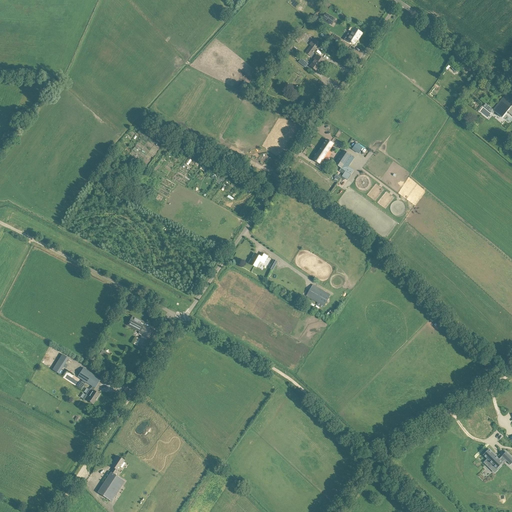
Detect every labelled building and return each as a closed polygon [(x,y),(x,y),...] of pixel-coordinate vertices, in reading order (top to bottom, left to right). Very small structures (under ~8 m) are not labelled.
[(326,13),(322,19),(331,25),(335,19),(326,13)] [(358,38),(359,38),(362,33),(354,28),(354,29),(352,33),(349,31),(344,40),(350,43),(351,42),(351,43),(352,42),(354,44),(357,40),(357,39),(358,38)] [(300,40),(301,40),(305,35),(305,36),(307,34),(304,32),(303,33),(301,31),(300,33),(301,34),(295,41),(298,43),(300,40)] [(320,43),(314,38),(309,44),(311,45),(305,53),(311,57),(317,49),(316,48),(320,43)] [(325,61),(321,58),(317,55),(314,59),(315,60),(310,66),(317,71),(325,61)] [(301,58),(298,61),(305,68),(308,64),(301,58)] [(511,101),(505,96),(493,110),(502,118),(507,112),(511,115),(511,101)] [(332,153),(329,151),(334,144),(331,142),(326,139),(319,151),(329,157),(332,153)] [(352,150),(359,154),(362,147),(355,143),(352,150)] [(240,160),(240,159),(242,156),(234,151),(231,156),(240,160)] [(330,158),(329,157),(319,151),(313,159),(320,164),(324,159),(328,161),(330,158)] [(343,151),(337,160),(348,168),(348,167),(354,158),(343,151)] [(270,162),(273,163),(275,159),(267,155),(266,156),(269,158),(269,160),(271,161),(270,162)] [(336,162),(335,164),(341,168),(339,171),(343,174),(345,171),(348,168),(337,160),(336,162)] [(343,174),(341,176),(347,180),(354,170),(348,167),(348,168),(345,171),(343,174)] [(390,230),(396,221),(352,189),(350,189),(349,190),(346,190),(341,197),(341,201),(350,208),(352,208),(363,216),(363,219),(367,219),(367,222),(375,228),(377,228),(381,230),(381,231),(390,231),(390,230)] [(268,256),(266,256),(262,253),(260,257),(255,254),(249,263),(257,267),(260,261),(264,263),(268,256)] [(306,296),(324,306),(330,294),(313,285),(306,296)] [(138,344),(140,345),(145,348),(153,332),(146,328),(145,330),(142,328),(145,323),(132,316),(128,325),(143,333),(138,344)] [(62,354),(52,370),(59,374),(59,373),(61,370),(63,367),(65,364),(69,358),(62,354)] [(94,391),(95,388),(101,379),(83,369),(78,378),(92,386),(84,398),(87,400),(93,404),(99,395),(94,391)] [(508,414),(511,411),(511,397),(502,403),(508,414)] [(481,418),(472,426),(481,437),(491,428),(481,418)] [(489,449),(483,455),(487,459),(483,462),(484,463),(489,467),(492,464),(494,466),(497,469),(498,467),(503,463),(502,462),(504,459),(506,461),(507,461),(510,464),(511,461),(511,458),(506,452),(502,456),(502,457),(500,460),(489,449)] [(111,472),(114,474),(117,470),(117,471),(124,461),(117,456),(114,460),(115,460),(111,466),(114,468),(111,472)] [(378,470),(374,474),(382,483),(386,479),(378,470)] [(125,481),(114,474),(111,472),(98,493),(111,502),(125,481)]
